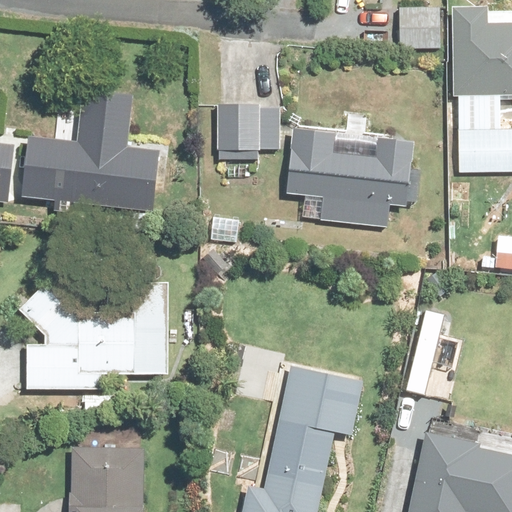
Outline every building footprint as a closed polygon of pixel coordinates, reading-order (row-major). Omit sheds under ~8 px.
[(511,21),(481,22),(481,9),(481,5),(446,6),(448,95),(454,95),(455,174),(511,172),(511,128),(496,129),(495,94),(511,93),(511,21)] [(397,49),(439,48),(438,7),(396,8),(397,49)] [(254,103),(222,102),(213,102),(213,150),(215,150),(216,159),(254,159),(254,148),(275,149),(275,106),(254,106),(254,103)] [(331,133),(299,129),(287,128),(280,192),(319,196),(317,220),(382,227),(385,203),(400,204),(401,200),(416,201),(419,169),(406,168),(408,141),(382,138),(371,137),(369,154),(329,150),(331,133)] [(81,145),(23,140),(18,191),(53,195),(52,204),(72,206),(72,202),(68,201),(69,195),(112,200),(118,145),(82,141),(81,145)] [(121,199),(140,201),(142,182),(123,180),(121,199)] [(504,253),(488,252),(488,268),(503,269),(504,253)] [(479,254),(452,253),(451,271),(478,273),(479,254)] [(21,342),(20,388),(96,389),(97,373),(162,373),(163,281),(127,281),(126,311),(72,311),(42,279),(12,308),(21,317),(38,335),(38,342),(21,342)] [(358,366),(339,363),(316,358),(314,371),(308,371),(300,413),(275,408),(257,497),(313,508),(322,460),(333,463),(333,466),(350,469),(355,441),(344,439),(358,366)] [(372,408),(370,423),(381,424),(383,409),(372,408)] [(482,504),(484,490),(490,460),(471,456),(473,441),(419,431),(416,444),(402,511),(459,511),(462,500),(477,503),(482,504)] [(138,511),(139,446),(77,446),(66,446),(66,497),(66,511),(138,511)]
